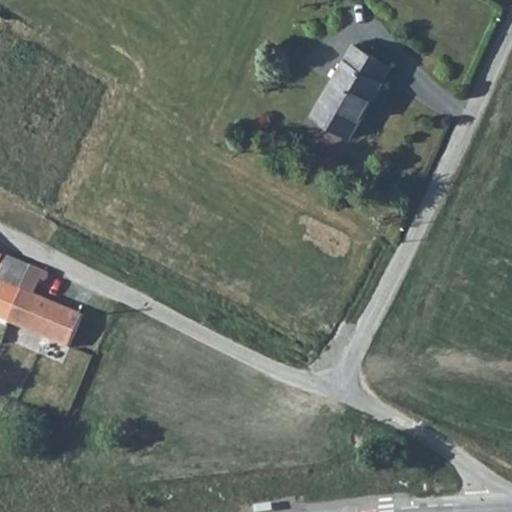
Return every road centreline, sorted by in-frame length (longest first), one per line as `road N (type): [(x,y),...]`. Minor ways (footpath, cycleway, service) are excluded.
road 1 (residential): [(333,390),(511,35)]
road 2 (unclassified): [(333,390),(0,235)]
road 3 (unclassified): [(497,511),(468,455),(333,390)]
